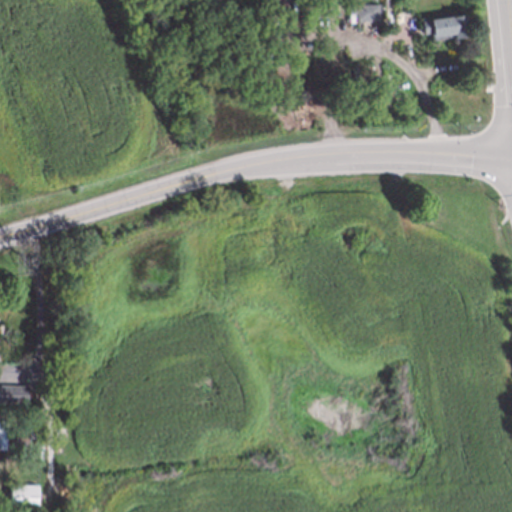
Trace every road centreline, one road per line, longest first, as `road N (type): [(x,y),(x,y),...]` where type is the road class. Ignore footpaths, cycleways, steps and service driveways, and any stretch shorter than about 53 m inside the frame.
road 1 (tertiary): [(240,168),(374,154),(511,162)]
road 2 (tertiary): [(0,236),(240,168)]
